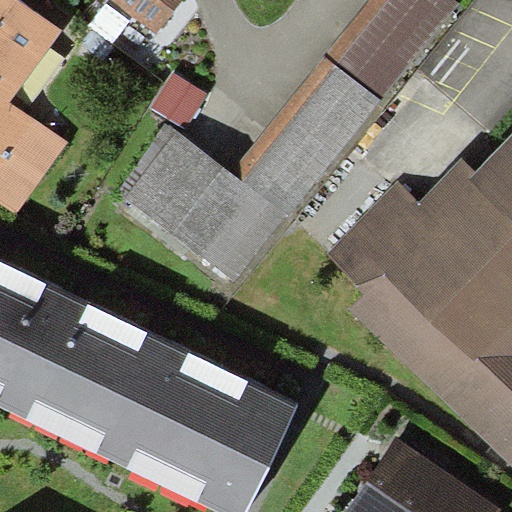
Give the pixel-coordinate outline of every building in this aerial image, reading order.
[(0,0),(0,206),(15,217),(70,145),(12,105),(63,38),(14,0),(0,0)] [(111,0),(154,36),(184,0),(111,0)] [(511,145),(476,183),(460,168),(419,210),(398,190),(339,252),(376,288),(349,315),(511,472),(511,145)] [(131,203),(228,276),(271,221),(173,148),(131,203)] [(0,263),(0,417),(193,511),(255,511),(304,412),(0,263)] [(499,511),(500,511),(398,442),(349,511),(499,511)]
